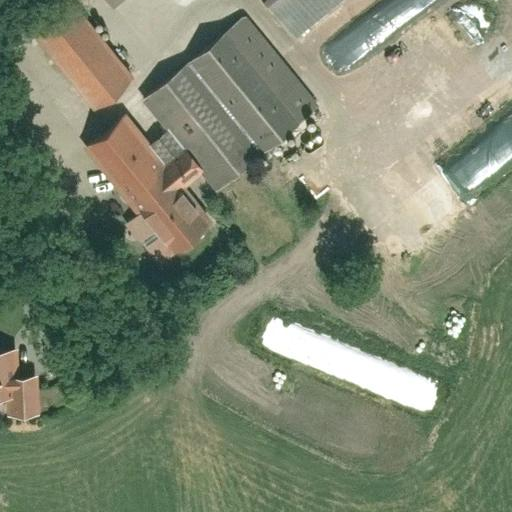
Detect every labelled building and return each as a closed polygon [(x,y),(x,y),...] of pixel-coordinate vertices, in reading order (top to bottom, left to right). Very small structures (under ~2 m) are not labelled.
[(82,0),(70,0),(37,27),(100,103),(140,70),(82,0)] [(274,0),(298,30),(335,0),(274,0)] [(247,11),(149,91),(174,122),(211,167),(223,182),(321,102),(247,11)] [(405,131),(428,157),(511,86),(511,75),(495,55),(405,131)] [(511,108),(450,147),(475,187),(511,163),(511,108)] [(159,228),(177,251),(218,218),(190,184),(153,139),(130,110),(89,143),(143,209),(128,221),(144,241),(159,228)] [(211,167),(174,122),(153,139),(190,184),(211,167)] [(42,369),(22,370),(21,342),(0,343),(0,391),(11,391),(12,410),(44,408),(42,369)]
